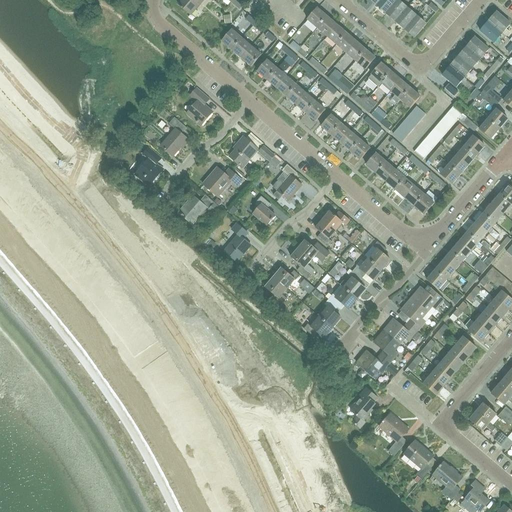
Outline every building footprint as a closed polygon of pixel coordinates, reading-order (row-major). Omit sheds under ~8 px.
[(181,0),(178,4),(182,7),(181,8),(183,9),(183,8),(191,15),(204,0),(181,0)] [(235,0),(228,0),(240,10),(243,6),(235,0)] [(397,0),(381,0),(377,6),(386,14),(398,0),(397,0)] [(407,8),(398,0),(386,14),(395,22),(407,8)] [(436,13),(439,10),(432,3),(429,7),(436,13)] [(395,22),(405,30),(416,16),(407,8),(395,22)] [(318,29),(327,18),(317,9),(308,20),(318,29)] [(497,12),(488,22),(502,34),(506,37),(510,33),(506,29),(511,24),(497,12)] [(246,20),(254,26),(257,23),(249,16),(246,20)] [(416,16),(405,30),(414,38),(426,25),(416,16)] [(318,29),(327,37),(337,26),(327,18),(318,29)] [(502,34),(488,22),(480,32),(494,44),(502,34)] [(257,23),(254,26),(260,32),(263,29),(257,23)] [(337,26),(327,37),(337,45),(346,34),(337,26)] [(248,27),(243,36),(249,39),(254,30),(248,27)] [(232,51),(242,40),(232,32),(223,43),(232,51)] [(272,43),(275,39),(268,33),(265,36),(272,43)] [(337,45),(346,53),(356,42),(346,34),(337,45)] [(467,48),(480,60),(489,50),(475,38),(467,48)] [(232,51),(242,59),(251,48),(242,40),(232,51)] [(298,52),(301,49),(293,42),(290,46),(298,52)] [(346,53),(356,62),(365,50),(356,42),(346,53)] [(281,50),(289,56),(292,53),(284,46),(281,50)] [(251,48),(242,59),(251,67),(261,56),(251,48)] [(459,57),(472,69),(480,60),(467,48),(459,57)] [(308,55),(301,49),(298,52),(305,59),(308,55)] [(375,59),(365,50),(356,62),(365,70),(375,59)] [(299,59),(292,53),(289,56),(296,63),(299,59)] [(507,69),(511,58),(511,57),(507,55),(502,67),(507,69)] [(472,69),(459,57),(451,67),(464,78),(472,69)] [(310,63),(317,69),(320,65),(313,59),(310,63)] [(257,72),(267,81),(277,69),(267,61),(257,72)] [(491,69),(494,71),(501,64),(497,61),(491,69)] [(300,66),(307,73),(311,69),(303,63),(300,66)] [(381,84),(391,73),(381,64),(368,79),(378,88),(381,84)] [(320,65),(317,69),(324,75),(327,72),(320,65)] [(464,78),(451,67),(442,76),(456,88),(464,78)] [(267,81),(277,89),(287,77),(277,69),(267,81)] [(311,69),(307,73),(315,79),(318,75),(311,69)] [(494,71),(491,69),(485,76),(488,79),(494,71)] [(401,81),(391,73),(381,84),(391,92),(401,81)] [(328,79),(336,85),(339,82),(331,75),(328,79)] [(277,89),(286,97),(296,86),(287,77),(277,89)] [(319,83),(327,89),(330,85),(322,79),(319,83)] [(475,87),(478,90),(481,93),(488,85),(485,82),(484,83),(481,80),(475,87)] [(398,104),(400,100),(410,89),(401,81),(391,92),(395,96),(392,99),(398,104)] [(346,88),(339,82),(336,85),(343,91),(346,88)] [(330,85),(327,89),(334,95),(337,92),(330,85)] [(455,97),(458,93),(449,85),(445,89),(455,97)] [(296,86),(286,97),(296,105),(306,94),(296,86)] [(478,90),(475,87),(468,95),(472,97),(478,90)] [(410,89),(400,100),(410,109),(420,97),(410,89)] [(203,127),(214,114),(205,106),(210,101),(197,90),(191,97),(198,103),(188,115),(203,127)] [(491,90),(487,95),(498,104),(502,100),(491,90)] [(296,105),(305,114),(315,102),(306,94),(296,105)] [(364,95),(360,99),(365,103),(369,99),(364,95)] [(498,104),(487,95),(483,99),(494,109),(498,104)] [(361,107),(365,103),(360,99),(357,97),(354,101),(361,107)] [(369,99),(365,103),(372,109),(377,103),(370,97),(369,99)] [(325,110),(315,102),(305,114),(315,122),(325,110)] [(345,105),(353,111),(356,108),(348,102),(345,105)] [(372,109),(365,103),(361,107),(369,113),(372,109)] [(413,112),(422,120),(426,115),(416,107),(413,112)] [(449,112),(459,120),(459,119),(463,115),(453,107),(450,111),(449,112)] [(356,108),(353,111),(355,114),(360,118),(363,114),(356,108)] [(488,120),(499,130),(508,120),(496,110),(488,120)] [(353,111),(346,119),(349,121),(355,114),(353,111)] [(418,124),(422,120),(413,112),(409,116),(418,124)] [(449,112),(446,116),(455,124),(459,120),(449,112)] [(373,117),(381,123),(384,119),(376,113),(373,117)] [(322,127),(332,136),(342,124),(332,116),(322,127)] [(418,124),(409,116),(405,121),(414,129),(418,124)] [(445,116),(442,121),(451,129),(455,124),(446,116),(445,116)] [(361,118),(352,126),(359,133),(368,125),(361,118)] [(365,122),(371,128),(375,124),(368,118),(365,122)] [(186,147),(190,142),(183,135),(188,129),(176,119),(170,125),(176,131),(161,147),(173,158),(184,146),(186,147)] [(384,119),(381,123),(388,129),(391,126),(384,119)] [(474,133),(478,128),(467,119),(463,123),(474,133)] [(499,130),(488,120),(480,129),(491,139),(499,130)] [(414,129),(405,121),(401,126),(410,133),(414,129)] [(441,122),(438,125),(447,133),(450,129),(451,129),(442,121),(441,122)] [(351,132),(342,124),(332,136),(341,144),(351,132)] [(375,124),(371,128),(379,135),(382,131),(375,124)] [(434,130),(443,138),(446,135),(447,133),(438,125),(436,127),(434,130)] [(410,133),(401,126),(397,130),(406,138),(410,133)] [(450,135),(454,138),(460,130),(457,127),(450,135)] [(406,138),(397,130),(393,135),(402,142),(406,138)] [(432,132),(430,134),(439,142),(441,140),(443,138),(434,130),(432,132)] [(341,144),(351,152),(360,140),(351,132),(341,144)] [(439,142),(430,134),(428,137),(426,139),(435,147),(437,145),(439,142)] [(454,138),(450,135),(444,142),(448,145),(454,138)] [(465,147),(476,157),(485,147),(473,137),(465,147)] [(243,170),(259,151),(244,139),(238,146),(240,148),(231,159),(243,170)] [(423,142),(422,144),(431,151),(432,150),(435,147),(426,139),(423,142)] [(360,140),(351,152),(361,160),(370,149),(360,140)] [(397,150),(400,146),(393,140),(390,144),(397,150)] [(431,151),(422,144),(419,147),(418,148),(427,156),(428,155),(431,151)] [(408,153),(400,146),(397,150),(405,157),(408,153)] [(434,153),(438,156),(444,149),(441,146),(434,153)] [(476,157),(465,147),(457,156),(468,166),(476,157)] [(275,158),(264,148),(260,153),(271,163),(275,158)] [(427,156),(418,148),(414,153),(423,161),(427,156)] [(150,188),(164,171),(157,165),(162,160),(149,149),(143,156),(149,161),(136,176),(150,188)] [(438,156),(434,153),(428,161),(431,164),(438,156)] [(376,174),(386,163),(376,154),(367,166),(376,174)] [(409,160),(417,166),(419,163),(412,156),(409,160)] [(449,166),(460,176),(468,166),(457,156),(449,166)] [(275,158),(271,163),(270,164),(275,169),(280,163),(275,158)] [(396,171),(386,163),(376,174),(386,182),(396,171)] [(419,163),(417,166),(424,173),(427,169),(419,163)] [(278,181),(273,187),(278,191),(277,192),(278,192),(274,197),(279,201),(283,197),(289,202),(303,187),(294,180),(299,175),(288,166),(283,172),(284,173),(289,178),(283,185),(278,181)] [(460,176),(449,166),(440,175),(452,185),(460,176)] [(239,187),(243,182),(230,171),(225,175),(218,169),(204,185),(219,199),(233,182),(239,187)] [(396,171),(386,182),(396,191),(405,179),(396,171)] [(428,176),(436,183),(439,179),(431,173),(428,176)] [(250,174),(246,179),(251,183),(255,178),(250,174)] [(396,191),(405,199),(415,187),(405,179),(396,191)] [(439,179),(436,183),(443,189),(446,186),(439,179)] [(253,196),(249,192),(253,187),(247,182),(234,198),(244,206),(253,196)] [(511,189),(508,186),(500,195),(511,205),(511,204),(511,189)] [(405,199),(415,207),(425,196),(415,187),(405,199)] [(500,195),(492,205),(503,215),(511,205),(500,195)] [(425,196),(415,207),(425,215),(434,204),(425,196)] [(192,226),(207,209),(194,197),(179,214),(192,226)] [(272,205),(262,197),(255,205),(259,209),(254,215),(267,227),(271,222),(272,222),(276,217),(268,210),(272,205)] [(495,224),(503,215),(492,205),(484,214),(495,224)] [(222,221),(227,216),(215,206),(210,211),(222,221)] [(232,215),(238,209),(234,206),(229,212),(232,215)] [(323,221),(336,232),(343,224),(346,226),(350,221),(340,213),(336,217),(330,212),(323,221)] [(487,234),(495,224),(484,214),(476,224),(487,234)] [(336,232),(323,221),(316,229),(322,234),(318,239),(328,247),(333,242),(330,240),(336,232)] [(487,234),(476,224),(468,233),(479,243),(487,234)] [(237,263),(251,246),(243,240),(248,235),(236,225),(232,230),(239,235),(224,253),(237,263)] [(362,234),(358,230),(349,240),(353,244),(362,234)] [(471,253),(479,243),(468,233),(460,242),(471,253)] [(489,234),(487,238),(493,243),(496,240),(489,234)] [(501,245),(505,248),(511,241),(508,238),(501,245)] [(206,246),(212,251),(217,245),(211,240),(206,246)] [(303,253),(312,261),(316,257),(323,263),(330,255),(320,246),(316,250),(306,241),(299,250),(303,253)] [(463,262),(471,253),(460,242),(451,252),(463,262)] [(488,250),(491,247),(485,242),(482,245),(488,250)] [(500,245),(497,242),(491,249),(495,252),(500,245)] [(365,256),(365,257),(382,271),(391,261),(383,255),(387,250),(378,243),(374,247),(377,250),(369,259),(365,256)] [(505,248),(501,245),(495,253),(498,256),(505,248)] [(303,253),(299,250),(292,258),(302,267),(298,271),(309,280),(316,272),(308,265),(312,261),(303,253)] [(455,271),(463,262),(451,252),(443,261),(455,271)] [(382,271),(365,257),(362,260),(366,263),(361,269),(358,267),(354,272),(363,279),(366,275),(374,281),(382,271)] [(485,264),(489,267),(495,260),(491,257),(489,259),(485,264)] [(355,264),(350,260),(346,264),(351,269),(355,264)] [(340,261),(335,267),(340,271),(345,265),(340,261)] [(447,281),(455,271),(443,261),(435,271),(447,281)] [(489,267),(485,264),(479,272),(482,275),(489,267)] [(490,281),(497,272),(493,268),(485,277),(490,281)] [(282,269),(274,279),(287,290),(292,285),(297,289),(304,280),(294,271),(290,276),(282,269)] [(333,269),(330,274),(335,278),(339,273),(333,269)] [(439,291),(447,281),(435,271),(427,281),(439,291)] [(344,288),(358,300),(366,290),(359,284),(363,279),(354,272),(349,276),(352,279),(348,284),(344,280),(340,285),(344,288)] [(497,272),(490,281),(494,285),(502,276),(497,272)] [(328,274),(322,281),(325,284),(331,277),(328,274)] [(469,283),(472,286),(479,278),(475,275),(469,283)] [(502,276),(494,285),(499,289),(506,280),(502,276)] [(490,281),(485,277),(480,283),(484,287),(490,281)] [(283,295),(287,290),(274,279),(266,288),(274,295),(270,300),(280,308),(288,300),(283,295)] [(506,280),(499,289),(502,292),(503,293),(511,284),(506,280)] [(308,283),(305,286),(312,292),(315,289),(308,283)] [(317,289),(321,293),(326,287),(322,283),(317,289)] [(472,286),(469,283),(462,291),(466,294),(472,286)] [(511,291),(511,284),(503,293),(508,297),(511,291)] [(333,296),(329,300),(338,308),(341,310),(345,306),(349,310),(358,300),(344,288),(341,286),(333,296)] [(411,300),(426,312),(431,305),(436,310),(444,301),(435,292),(427,286),(424,291),(421,288),(411,300)] [(471,293),(476,297),(481,291),(477,287),(471,293)] [(495,300),(509,312),(511,308),(511,300),(508,297),(503,293),(502,292),(495,300)] [(476,297),(471,293),(467,299),(471,303),(476,297)] [(456,305),(463,297),(459,294),(452,302),(456,305)] [(328,308),(319,317),(333,329),(342,319),(334,313),(338,308),(329,300),(325,305),(328,308)] [(411,319),(407,324),(422,336),(418,332),(426,322),(420,318),(426,312),(411,300),(401,311),(411,319)] [(502,319),(509,312),(495,300),(489,308),(502,319)] [(459,309),(463,313),(468,307),(464,303),(459,308),(459,309)] [(482,316),(496,327),(502,319),(489,308),(482,316)] [(463,313),(459,309),(454,315),(458,318),(463,313)] [(476,323),(489,335),(496,327),(482,316),(476,323)] [(333,329),(319,317),(311,327),(309,325),(305,329),(314,337),(318,333),(325,339),(333,329)] [(422,336),(407,324),(404,328),(394,320),(384,331),(398,343),(403,337),(409,342),(413,338),(417,342),(422,336)] [(489,335),(476,323),(469,332),(482,343),(489,335)] [(440,332),(444,335),(449,329),(445,325),(440,332)] [(384,351),(380,356),(390,364),(398,354),(393,350),(398,343),(384,331),(374,343),(384,351)] [(444,335),(440,332),(435,337),(439,341),(444,335)] [(457,346),(470,357),(477,349),(464,338),(457,346)] [(427,347),(431,350),(436,344),(432,341),(427,347)] [(450,353),(464,365),(470,357),(457,346),(450,353)] [(431,350),(427,347),(422,353),(426,356),(431,350)] [(367,352),(357,363),(371,375),(376,369),(382,374),(386,369),(395,377),(399,372),(399,371),(390,364),(380,356),(377,360),(367,352)] [(412,356),(408,353),(404,358),(408,362),(412,356)] [(444,361),(457,373),(464,365),(450,353),(444,361)] [(414,362),(418,366),(423,360),(419,357),(414,362)] [(457,373),(444,361),(437,369),(451,380),(457,373)] [(418,366),(414,362),(409,369),(413,372),(418,366)] [(451,380),(437,369),(431,376),(444,388),(451,380)] [(444,388),(431,376),(424,385),(437,396),(444,388)] [(511,397),(511,384),(505,379),(498,387),(511,398),(511,397)] [(511,398),(498,387),(492,395),(505,406),(509,401),(511,402),(511,398)] [(374,403),(378,398),(367,389),(360,396),(363,398),(351,411),(358,417),(353,423),(361,430),(366,423),(364,421),(370,415),(368,414),(376,404),(374,403)] [(484,404),(477,412),(490,423),(497,415),(484,404)] [(511,412),(506,407),(502,412),(511,419),(511,412)] [(490,423),(477,412),(470,420),(483,432),(487,427),(493,432),(496,429),(490,423)] [(511,423),(511,419),(502,412),(499,416),(510,426),(511,423)] [(403,438),(409,430),(391,415),(380,428),(397,442),(389,452),(395,457),(407,442),(403,438)] [(495,442),(500,447),(508,438),(502,433),(495,442)] [(511,445),(511,441),(508,438),(500,447),(507,452),(511,445)] [(427,465),(434,457),(416,441),(404,455),(422,470),(418,475),(423,479),(432,469),(427,465)] [(456,486),(462,479),(457,474),(458,473),(452,468),(451,468),(444,463),(433,476),(449,489),(445,494),(452,500),(453,499),(458,493),(460,490),(456,486)] [(413,481),(406,490),(411,494),(417,485),(413,481)] [(480,511),(490,502),(481,494),(485,490),(475,481),(471,486),(474,489),(465,500),(478,510),(476,511),(480,511)] [(458,493),(453,499),(454,499),(457,502),(457,503),(463,497),(458,493)]
